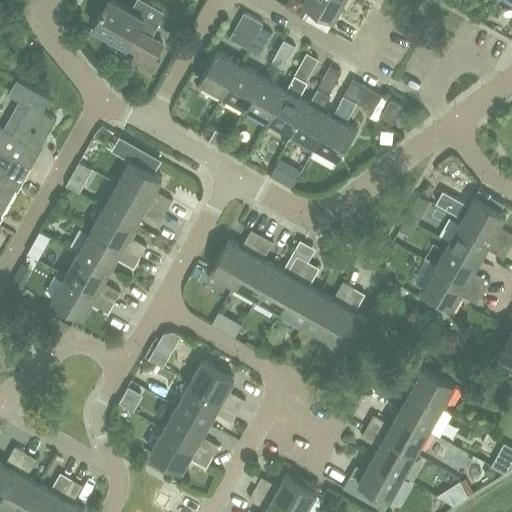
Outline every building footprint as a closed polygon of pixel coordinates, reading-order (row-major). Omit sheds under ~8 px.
[(153,34),(159,23),(173,30),(179,19),(165,12),(144,0),(136,13),(112,0),(107,0),(93,26),(127,45),(127,47),(135,52),(130,61),(152,73),(161,58),(158,57),(165,41),(153,34)] [(333,18),(343,0),(303,0),(303,1),(333,18)] [(229,37),(249,49),(262,26),(261,26),(263,22),(244,11),(229,37)] [(273,32),(262,26),(249,49),(260,55),(273,32)] [(296,45),(284,39),(271,61),(283,67),(296,45)] [(202,81),(225,93),(242,63),(219,50),(202,81)] [(319,58),(307,51),(294,74),(296,74),(271,119),(294,131),(310,101),(309,101),(300,95),(308,81),(306,80),(319,58)] [(225,93),(248,106),(264,75),(242,63),(225,93)] [(330,64),(309,101),(310,101),(294,131),(317,144),(333,114),(323,108),(331,94),(329,92),(341,71),(330,64)] [(294,74),(287,88),(264,75),(248,106),(271,119),(296,74),(294,74)] [(353,77),(333,114),(317,144),(340,157),(357,127),(346,121),(357,101),(373,110),(382,94),(353,77)] [(0,125),(0,150),(29,166),(56,119),(42,111),(50,98),(16,78),(7,93),(28,104),(12,132),(0,125)] [(392,123),(403,103),(390,96),(379,116),(392,123)] [(0,211),(3,213),(29,166),(0,150),(0,211)] [(129,160),(116,183),(165,210),(171,199),(154,189),(160,178),(129,160)] [(292,186),(298,175),(276,163),(270,174),(292,186)] [(67,184),(79,191),(84,183),(72,176),(67,184)] [(116,183),(103,206),(134,223),(141,211),(159,221),(165,210),(116,183)] [(504,204),(478,189),(461,219),(509,247),(511,241),(511,233),(498,226),(505,214),(500,211),(504,204)] [(103,206),(90,229),(139,256),(146,245),(128,235),(134,223),(103,206)] [(405,217),(399,227),(409,233),(416,223),(405,216),(405,217)] [(509,247),(461,219),(448,241),(479,259),(485,248),(503,258),(509,247)] [(90,229),(77,252),(109,270),(116,258),(133,267),(139,256),(90,229)] [(211,271),(234,284),(262,235),(251,229),(241,247),(229,240),(211,271)] [(234,284),(257,297),(275,265),(263,259),(273,242),(262,235),(234,284)] [(448,241),(435,264),(483,292),(489,281),(472,271),(479,259),(448,241)] [(33,242),(27,252),(37,258),(43,247),(33,242)] [(77,252),(64,275),(113,303),(120,291),(102,281),(109,270),(77,252)] [(257,297),(281,310),(309,261),(297,254),(287,272),(275,265),(257,297)] [(281,310),(304,323),(321,292),(310,285),(320,268),(309,261),(281,310)] [(477,303),(483,292),(435,264),(421,287),(452,305),(459,293),(477,303)] [(24,280),(14,275),(7,287),(17,292),(24,280)] [(107,313),(113,303),(64,275),(51,298),(82,316),(89,303),(107,313)] [(304,323),(326,335),(353,287),(342,280),(332,298),(321,292),(304,323)] [(349,348),(367,317),(355,310),(365,293),(353,287),(326,335),(349,348)] [(511,359),(511,327),(498,351),(511,359)] [(203,359),(189,382),(237,409),(244,398),(227,389),(234,376),(203,359)] [(393,379),(441,406),(454,382),(423,365),(416,378),(399,368),(393,379)] [(441,406),(393,379),(387,390),(404,400),(397,412),(428,428),(441,406)] [(189,382),(176,405),(208,423),(215,411),(231,420),(237,409),(189,382)] [(176,405),(163,428),(211,455),(218,444),(201,434),(208,423),(176,405)] [(373,414),(367,425),(416,451),(428,428),(397,412),(391,424),(373,414)] [(378,445),(372,457),(403,474),(416,451),(367,425),(361,436),(378,445)] [(205,466),(211,455),(163,428),(150,451),(182,469),(189,457),(205,466)] [(0,493),(24,451),(13,445),(3,463),(0,460),(0,493)] [(0,493),(0,502),(17,511),(19,511),(37,482),(25,475),(35,458),(24,451),(0,493)] [(390,498),(403,474),(372,457),(365,469),(357,464),(344,487),(368,501),(374,489),(390,498)] [(485,472),(492,476),(497,467),(490,463),(485,472)] [(19,511),(49,511),(69,478),(58,471),(48,489),(37,482),(19,511)] [(262,475),(256,486),(300,511),(304,511),(317,490),(286,472),(279,485),(262,475)] [(80,511),(83,509),(70,501),(80,484),(69,478),(49,511),(80,511)] [(266,506),(262,511),(300,511),(256,486),(249,497),(266,506)]
